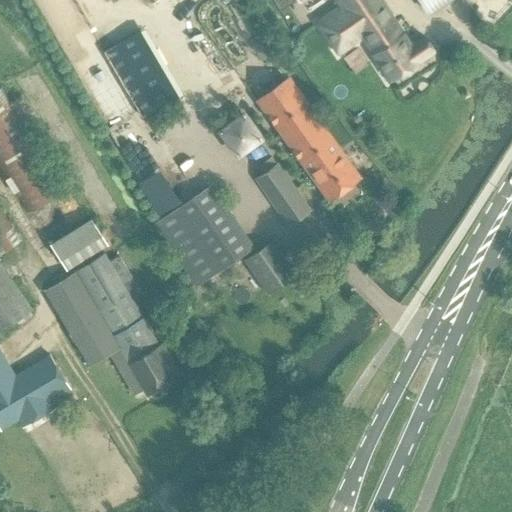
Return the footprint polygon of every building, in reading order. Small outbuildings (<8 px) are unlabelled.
[(337,52),(361,37),(389,81),(434,52),(424,37),(411,45),(380,0),(336,0),(340,6),(317,21),(337,52)] [(418,0),(427,13),(446,0),(418,0)] [(143,116),(177,96),(140,34),(106,54),(143,116)] [(256,36),(248,41),(261,61),(269,55),(256,36)] [(289,78),(258,100),(329,200),(360,178),(289,78)] [(24,95),(11,103),(2,88),(0,89),(0,167),(29,213),(66,190),(26,126),(39,118),(24,95)] [(243,116),(221,131),(236,153),(259,138),(243,116)] [(262,174),(255,179),(287,225),(288,226),(311,210),(278,162),(275,165),(262,174)] [(205,189),(152,225),(155,231),(169,252),(193,286),(247,250),(230,225),(205,189)] [(0,255),(22,240),(0,208),(0,255)] [(90,218),(49,243),(66,270),(107,245),(90,218)] [(268,293),(296,274),(273,239),(244,258),(268,293)] [(119,348),(146,394),(181,374),(162,342),(159,344),(105,254),(44,290),(89,365),(119,348)] [(0,332),(32,309),(0,263),(0,332)] [(0,353),(0,429),(0,430),(18,420),(52,400),(70,389),(50,355),(14,377),(0,353)] [(189,368),(182,373),(186,380),(193,376),(189,368)]
